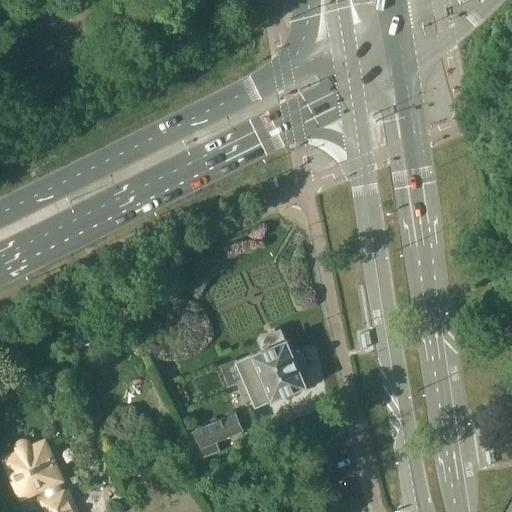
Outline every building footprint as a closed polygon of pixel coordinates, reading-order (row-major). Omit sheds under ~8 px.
[(152,284),(136,293),(141,303),(158,294),(152,284)] [(115,319),(110,308),(98,314),(103,325),(115,319)] [(70,332),(78,348),(101,337),(93,321),(78,329),(70,332)] [(305,384),(301,373),(302,372),(303,371),(304,370),(305,369),(306,368),(306,366),(306,365),(306,363),(312,361),(308,352),(302,355),(300,353),(298,352),(297,352),(295,352),(294,352),(291,352),(286,339),(284,340),(280,329),(273,332),(272,330),(265,333),(266,335),(260,338),(264,349),(238,360),(245,377),(239,380),(244,393),(251,390),(257,405),(305,384)] [(220,449),(216,442),(243,430),(235,412),(194,430),(194,431),(186,434),(197,459),(220,449)] [(253,439),(264,436),(259,425),(249,428),(251,434),(253,439)] [(48,496),(62,490),(57,478),(43,446),(10,460),(23,492),(43,484),(45,490),(48,496)] [(62,490),(48,496),(40,500),(44,511),(79,511),(68,487),(62,490)]
